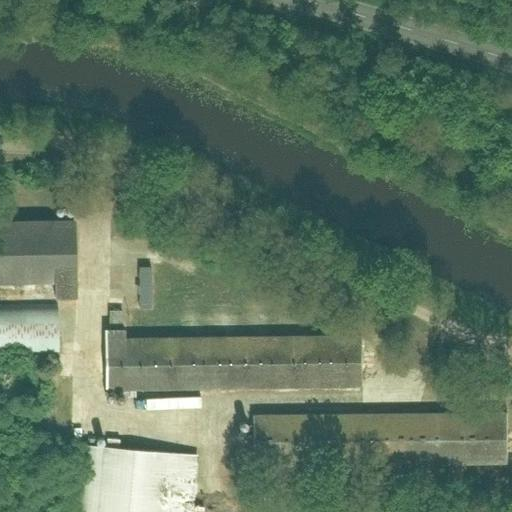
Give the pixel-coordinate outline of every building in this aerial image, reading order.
[(77,305),(76,227),(0,228),(0,292),(54,292),(54,306),(77,305)] [(122,267),(124,308),(138,307),(136,266),(122,267)] [(165,289),(165,303),(197,305),(198,290),(165,289)] [(0,357),(58,357),(58,312),(0,311),(0,357)] [(367,393),(366,343),(111,345),(112,396),(367,393)] [(510,471),(509,421),(254,423),(254,474),(510,471)] [(189,511),(194,459),(69,447),(62,511),(189,511)]
